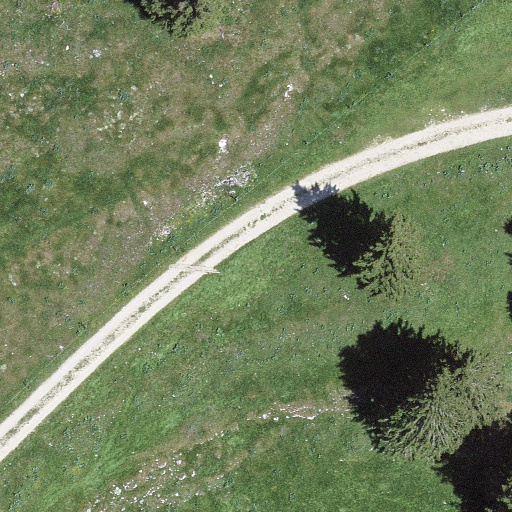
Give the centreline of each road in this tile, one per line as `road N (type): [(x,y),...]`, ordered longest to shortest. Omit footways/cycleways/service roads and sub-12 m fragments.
road 1 (track): [(511,122),(330,177),(200,264),(0,448)]
road 2 (track): [(511,74),(330,177)]
